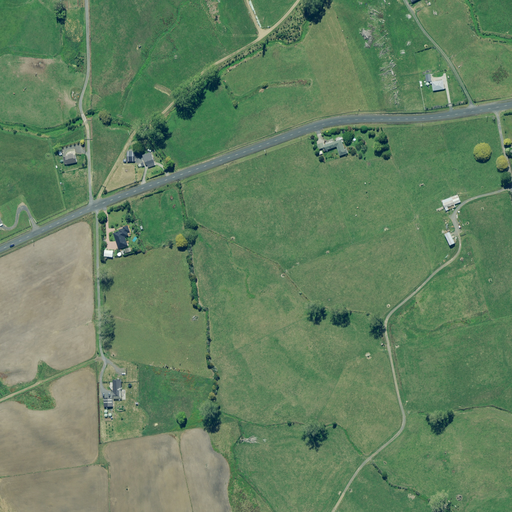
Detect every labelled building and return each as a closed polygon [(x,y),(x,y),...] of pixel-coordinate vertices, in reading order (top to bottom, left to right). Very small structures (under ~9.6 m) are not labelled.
[(445,89),(443,80),(431,82),(431,84),(433,84),(434,91),(445,89)] [(343,142),(342,140),(325,145),(327,150),(337,147),(340,156),(348,153),(347,149),(345,150),(343,142)] [(152,152),(143,156),(146,165),(147,165),(149,168),(156,165),(152,152)] [(65,155),(66,157),(63,157),(65,165),(77,163),(76,159),(75,154),(65,155)] [(461,202),(458,195),(443,201),(447,211),(456,207),(455,205),(461,202)] [(128,226),(124,227),(124,228),(123,228),(123,230),(120,231),(114,233),(119,249),(128,246),(126,237),(129,236),(128,233),(130,232),(129,231),(130,231),(128,226)] [(455,243),(450,232),(445,234),(451,246),(455,243)] [(114,396),(120,396),(120,391),(122,391),(122,380),(114,380),(114,396)]
